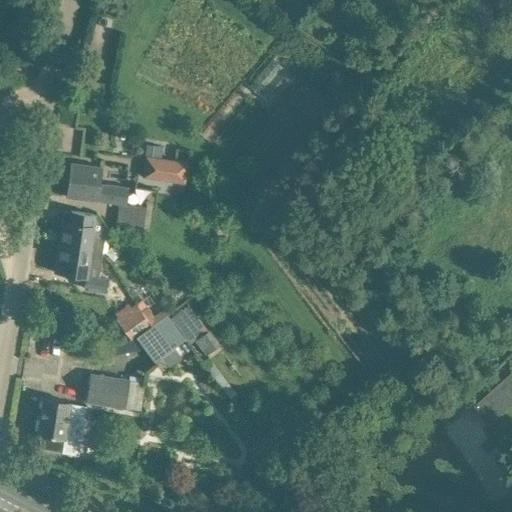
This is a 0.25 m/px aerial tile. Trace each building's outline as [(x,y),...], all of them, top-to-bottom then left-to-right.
[(147,155),(190,160),(193,137),(150,132),(147,155)] [(174,160),(145,156),(142,177),(171,182),(174,160)] [(126,206),(128,189),(99,185),(102,167),(70,162),(65,196),(97,201),(97,202),(118,205),(115,234),(142,238),(146,209),(126,206)] [(61,223),(55,272),(87,276),(85,288),(106,291),(108,278),(99,277),(105,238),(109,235),(94,214),(71,210),(71,212),(69,222),(62,221),(61,223)] [(135,304),(115,319),(131,341),(136,337),(151,326),(141,311),(135,304)] [(147,307),(141,311),(151,326),(156,323),(148,312),(150,311),(147,307)] [(184,340),(166,315),(156,323),(151,326),(136,337),(154,363),(184,340)] [(208,331),(194,341),(205,356),(220,345),(209,330),(208,331)] [(125,409),(129,380),(89,374),(85,403),(125,409)] [(511,374),(492,393),(503,405),(511,395),(511,374)] [(43,398),(37,434),(41,435),(39,449),(62,453),(78,455),(86,406),(70,403),(43,398)]
